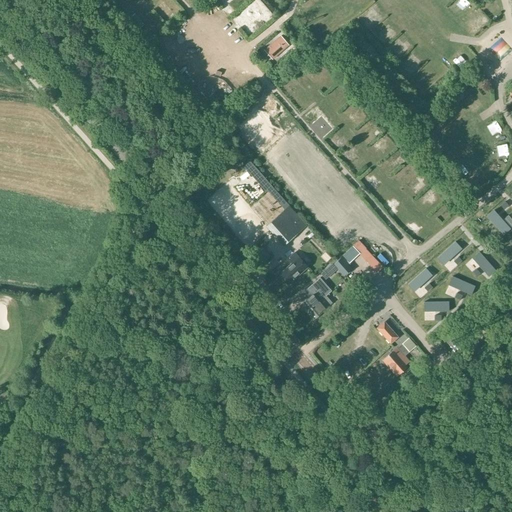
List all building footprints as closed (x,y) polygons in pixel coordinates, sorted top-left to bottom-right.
[(132,0),(127,3),(130,8),(138,4),(135,0),(132,0)] [(499,0),(492,5),(497,14),(506,8),(500,0),(499,0)] [(140,18),(152,7),(147,2),(136,13),(140,18)] [(347,4),(341,19),(348,22),(354,7),(347,4)] [(376,23),(390,11),(385,6),(371,18),(376,23)] [(472,24),(476,20),(479,23),(484,18),(481,15),(486,11),(482,6),(467,18),(472,24)] [(252,21),(247,27),(254,33),(259,27),(252,21)] [(321,38),(342,32),(338,21),(317,27),(321,38)] [(399,21),(386,33),(390,38),(404,27),(399,21)] [(288,45),(280,35),(263,49),(271,59),(288,45)] [(494,47),(503,56),(511,47),(511,39),(508,35),(494,47)] [(404,54),(417,41),(412,36),(399,49),(404,54)] [(464,48),(467,53),(473,49),(470,44),(464,48)] [(418,69),(431,55),(425,49),(412,63),(418,69)] [(324,60),(310,72),(314,77),(328,65),(324,60)] [(440,62),(422,79),(427,84),(445,67),(440,62)] [(422,80),(425,75),(419,71),(416,77),(422,80)] [(299,85),(304,88),(308,80),(298,75),(289,90),(294,93),(299,85)] [(469,108),(477,105),(473,96),(465,100),(469,108)] [(310,113),(321,105),(316,98),(305,107),(310,113)] [(352,115),(362,102),(357,98),(347,111),(352,115)] [(458,107),(451,113),(458,121),(465,114),(458,107)] [(503,115),(494,119),(498,129),(507,125),(503,115)] [(324,117),(319,121),(327,131),(332,127),(324,117)] [(367,135),(378,124),(372,117),(361,128),(367,135)] [(247,133),(260,123),(255,118),(243,127),(247,133)] [(445,133),(451,126),(444,120),(438,126),(445,133)] [(511,133),(502,135),(504,145),(511,143),(511,133)] [(348,134),(336,143),(340,148),(352,139),(348,134)] [(384,152),(391,147),(382,135),(375,140),(384,152)] [(392,164),(406,152),(402,147),(388,159),(392,164)] [(360,165),(364,160),(348,149),(344,154),(360,165)] [(498,160),(508,165),(511,154),(511,153),(502,149),(498,160)] [(274,150),(268,154),(280,172),(286,168),(274,150)] [(412,161),(398,174),(402,179),(416,166),(412,161)] [(460,167),(468,176),(475,170),(468,161),(460,167)] [(495,164),(487,171),(493,178),(501,172),(495,164)] [(380,193),(386,187),(370,171),(365,176),(380,193)] [(295,172),(290,175),(301,192),(307,189),(295,172)] [(421,197),(432,211),(448,198),(437,184),(421,197)] [(284,200),(287,197),(280,185),(276,187),(284,200)] [(272,187),(267,191),(283,209),(288,205),(272,187)] [(387,201),(397,193),(393,188),(383,196),(387,201)] [(313,193),(308,197),(318,212),(323,208),(313,193)] [(403,222),(409,217),(396,200),(390,204),(403,222)] [(491,210),(497,217),(504,211),(498,204),(491,210)] [(283,211),(269,224),(286,243),(300,231),(283,211)] [(333,232),(347,219),(342,214),(328,227),(333,232)] [(425,234),(428,228),(415,220),(412,226),(425,234)] [(472,227),(463,233),(468,241),(477,236),(472,227)] [(354,228),(340,241),(346,247),(360,234),(354,228)] [(364,234),(377,246),(383,239),(370,228),(364,234)] [(369,257),(376,251),(364,237),(357,243),(369,257)] [(483,238),(475,243),(480,250),(488,246),(483,238)] [(399,260),(401,254),(385,247),(383,253),(399,260)] [(371,258),(382,270),(388,264),(377,252),(371,258)] [(287,284),(307,267),(294,253),(288,258),(292,263),(279,275),(287,284)] [(430,268),(438,263),(433,254),(425,258),(430,268)] [(343,275),(351,267),(341,256),(333,264),(343,275)] [(420,274),(408,279),(411,287),(423,282),(420,274)] [(358,289),(363,284),(355,275),(349,280),(358,289)] [(300,306),(306,313),(318,302),(315,298),(327,288),(324,284),(322,287),(316,281),(304,292),(309,298),(300,306)] [(429,303),(437,296),(429,287),(421,294),(429,303)] [(319,302),(318,302),(306,313),(312,320),(332,303),(326,296),(319,302)] [(398,337),(384,321),(375,328),(390,345),(398,337)] [(384,358),(398,374),(406,367),(404,365),(409,361),(404,356),(416,346),(408,338),(384,358)]
